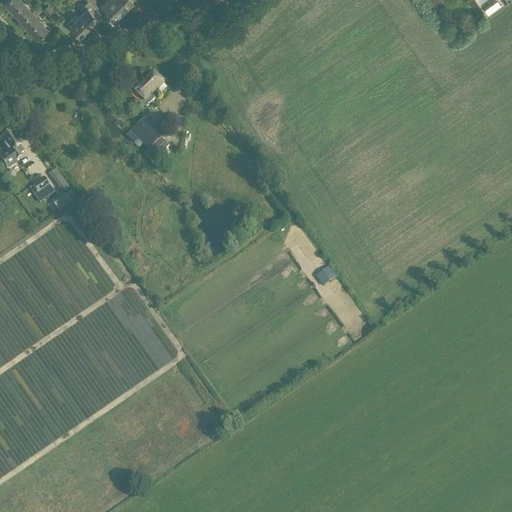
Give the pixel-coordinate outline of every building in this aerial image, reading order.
[(13,12),(24,2),(22,0),(6,0),(4,2),(13,12)] [(83,12),(79,16),(90,28),(99,19),(97,17),(101,13),(96,8),(89,0),(80,9),(83,12)] [(115,20),(124,11),(113,0),(106,0),(101,5),(115,20)] [(113,0),(124,11),(133,2),(131,0),(113,0)] [(21,21),(32,11),(24,2),(13,12),(21,21)] [(42,10),(46,13),(52,8),(48,4),(42,10)] [(50,17),(55,12),(52,8),(46,13),(50,17)] [(29,30),(40,20),(32,11),(21,21),(29,30)] [(90,28),(79,16),(74,21),(71,18),(67,23),(64,20),(58,25),(67,34),(72,29),(80,37),(90,28)] [(48,28),(40,20),(29,30),(37,39),(50,27),(48,28)] [(142,107),(146,109),(149,103),(150,104),(155,99),(152,96),(163,85),(151,73),(133,91),(144,103),(142,107)] [(149,150),(162,137),(145,120),(127,137),(134,144),(139,140),(149,150)] [(10,154),(1,160),(7,168),(21,159),(15,150),(21,147),(11,133),(1,140),(10,154)] [(56,170),(49,175),(56,185),(64,180),(56,170)] [(40,203),(54,193),(44,179),(33,186),(37,191),(33,193),(40,203)] [(63,194),(52,202),(59,212),(70,205),(63,194)] [(330,269),(323,273),(330,283),(337,278),(330,269)]
